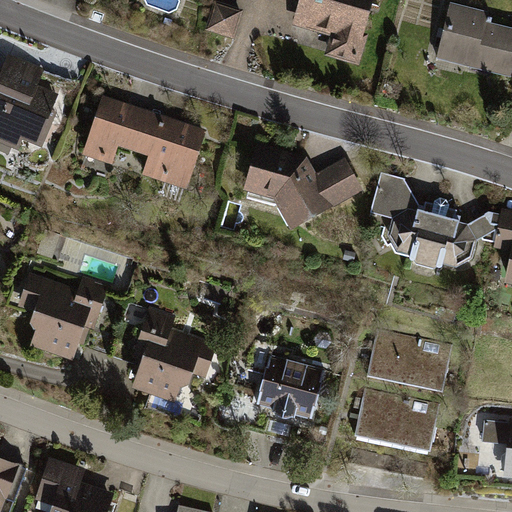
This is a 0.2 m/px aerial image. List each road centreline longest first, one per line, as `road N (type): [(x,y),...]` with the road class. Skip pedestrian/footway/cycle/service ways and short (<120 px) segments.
road 1 (residential): [(0,12),(264,104),(511,174)]
road 2 (residential): [(409,511),(225,480),(0,406)]
